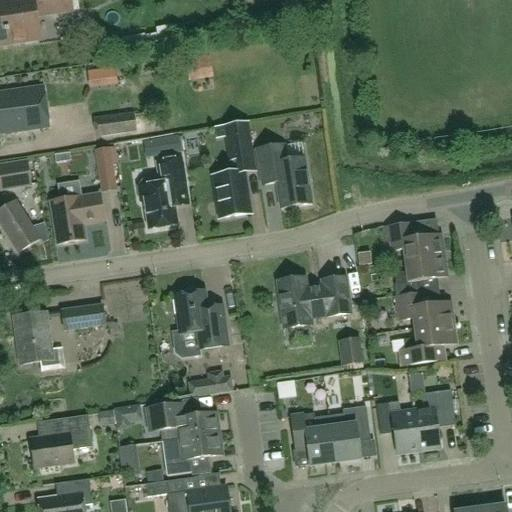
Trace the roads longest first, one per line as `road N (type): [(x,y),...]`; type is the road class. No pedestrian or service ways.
road 1 (unclassified): [(0,285),(254,248),(370,210),(473,196)]
road 2 (unclassified): [(504,464),(473,196)]
road 3 (unclassified): [(342,511),(368,489),(504,464)]
road 4 (unclassified): [(288,511),(273,493),(261,391)]
